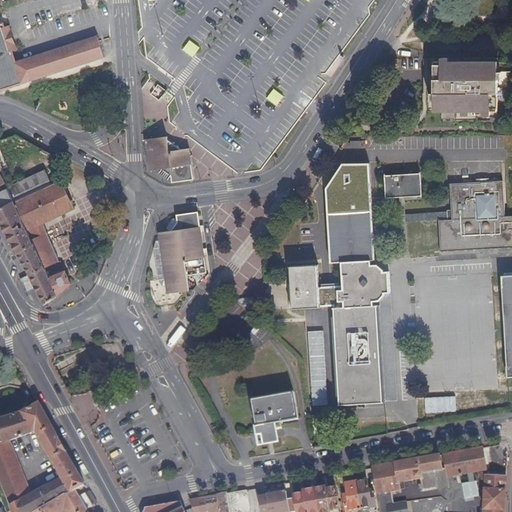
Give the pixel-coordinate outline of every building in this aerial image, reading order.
[(201,25),(211,33),(215,28),(205,20),(201,25)] [(0,88),(104,54),(99,39),(97,34),(15,61),(11,50),(16,48),(8,25),(4,26),(3,22),(0,22),(0,88)] [(217,37),(226,44),(230,39),(221,32),(217,37)] [(425,73),(425,94),(425,111),(439,111),(439,122),(489,122),(489,119),(496,118),(496,106),(508,106),(508,73),(496,72),(496,59),(425,59),(425,73)] [(276,103),(257,90),(253,95),(271,109),(276,103)] [(169,136),(146,140),(151,172),(154,171),(155,172),(155,173),(168,181),(173,180),(174,184),(196,181),(191,150),(183,151),(169,140),(169,136)] [(0,153),(0,164),(8,182),(12,180),(0,153)] [(333,306),(339,404),(383,402),(377,302),(376,302),(376,297),(380,297),(386,291),(395,291),(401,284),(401,279),(404,279),(405,278),(406,277),(407,275),(406,273),(405,271),(403,270),(385,271),(378,266),(373,266),(374,262),(375,262),(372,214),(373,214),(370,166),(344,168),(345,187),(326,191),(327,216),(328,216),(331,264),(342,264),(343,287),(339,287),(339,280),(322,281),(322,288),(320,288),(318,265),(289,266),(290,284),(292,308),(321,307),(321,306),(333,306)] [(345,187),(344,168),(343,168),(326,191),(345,187)] [(42,171),(8,189),(15,201),(49,184),(42,171)] [(383,174),(384,199),(422,197),(420,172),(383,174)] [(44,267),(45,269),(60,261),(41,226),(70,210),(54,181),(49,184),(15,201),(9,204),(31,245),(32,244),(44,267)] [(511,220),(503,221),(501,185),(466,186),(467,204),(449,205),(451,224),(437,224),(439,258),(511,254),(511,220)] [(467,204),(466,186),(448,187),(449,205),(467,204)] [(15,201),(8,189),(0,192),(0,222),(2,226),(17,253),(31,245),(9,204),(15,201)] [(169,228),(170,232),(161,233),(162,241),(159,241),(156,249),(161,281),(168,288),(171,287),(172,295),(194,291),(192,276),(209,273),(210,271),(201,212),(179,215),(179,219),(177,219),(169,228)] [(31,245),(17,253),(29,274),(44,267),(32,244),(31,245)] [(45,269),(44,267),(29,274),(36,288),(45,304),(59,295),(50,279),(45,269)] [(66,270),(50,279),(59,295),(73,282),(66,270)] [(27,292),(36,288),(29,274),(20,279),(27,292)] [(511,275),(502,277),(508,376),(511,375),(511,275)] [(312,406),(327,406),(325,330),(309,331),(312,406)] [(189,367),(193,374),(202,369),(198,362),(189,367)] [(208,374),(205,369),(194,375),(197,381),(208,374)] [(262,432),(273,430),(272,425),(298,420),(293,394),(251,401),(256,428),(257,428),(258,433),(262,432)] [(77,398),(80,419),(95,416),(92,395),(77,398)] [(84,485),(63,446),(61,443),(40,403),(21,413),(0,419),(0,478),(13,511),(36,511),(75,490),(84,485)] [(321,432),(317,414),(309,416),(313,434),(321,432)] [(264,443),(275,441),(273,430),(262,432),(264,443)] [(378,511),(407,511),(406,502),(392,504),(389,492),(399,490),(398,483),(419,479),(421,491),(448,486),(447,478),(488,471),(483,448),(465,451),(442,455),(446,474),(442,474),(439,459),(441,459),(440,456),(371,469),(376,495),(378,511)] [(484,511),(505,511),(507,479),(487,478),(487,473),(482,474),(481,481),(486,482),(484,511)] [(317,511),(313,491),(316,490),(314,479),(308,480),(310,491),(305,492),(306,495),(296,496),(296,499),(286,501),(288,511),(294,511),(298,511),(317,511)] [(365,481),(355,483),(360,510),(374,507),(371,490),(367,491),(365,481)] [(463,483),(465,499),(480,497),(478,481),(463,483)] [(342,496),(344,511),(351,511),(360,510),(355,483),(344,485),(346,495),(342,496)] [(316,490),(313,491),(317,511),(331,511),(338,511),(333,490),(325,491),(324,489),(316,490)] [(88,511),(88,510),(87,509),(79,496),(75,490),(36,511),(88,511)] [(249,508),(246,491),(236,493),(225,495),(228,511),(233,511),(249,508)] [(79,496),(87,509),(93,505),(86,492),(79,496)] [(267,511),(288,511),(286,501),(284,493),(265,497),(267,511)] [(228,511),(225,495),(207,498),(188,502),(192,511),(228,511)] [(176,511),(183,509),(181,503),(161,506),(150,509),(152,511),(176,511)]
